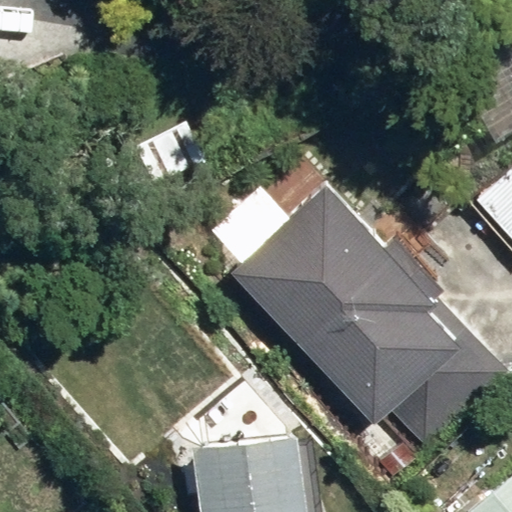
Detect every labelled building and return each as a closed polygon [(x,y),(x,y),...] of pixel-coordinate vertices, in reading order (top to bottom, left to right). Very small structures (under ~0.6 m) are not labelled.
[(511,65),(511,184),(490,201),(511,232),(511,47),(503,53),(511,65)] [(199,162),(180,123),(129,147),(147,187),(199,162)] [(507,368),(408,260),(387,237),(373,251),(309,181),(219,265),(359,417),(350,425),(393,472),(507,368)] [(292,511),(276,425),(182,448),(191,511),(292,511)] [(511,511),(511,462),(457,511),(511,511)]
